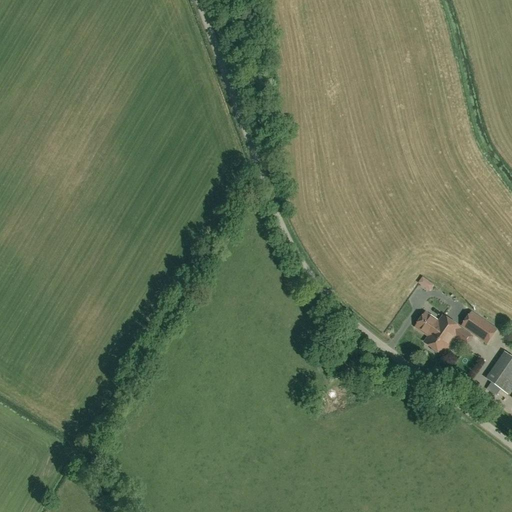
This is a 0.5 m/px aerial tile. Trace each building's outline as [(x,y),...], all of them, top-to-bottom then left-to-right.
[(425,278),(420,285),(432,293),(436,286),(425,278)] [(432,348),(430,350),(437,354),(439,352),(442,355),(460,329),(443,316),(438,322),(425,313),(415,327),(429,336),(424,342),(432,348)] [(471,313),(462,326),(487,343),(496,330),(471,313)] [(453,355),(446,358),(449,367),(456,364),(453,355)] [(500,370),(511,377),(511,358),(509,356),(500,370)] [(491,383),(486,390),(496,396),(500,390),(491,383)] [(333,398),(344,408),(346,405),(336,396),(333,398)] [(105,481),(96,482),(97,490),(106,488),(105,481)]
